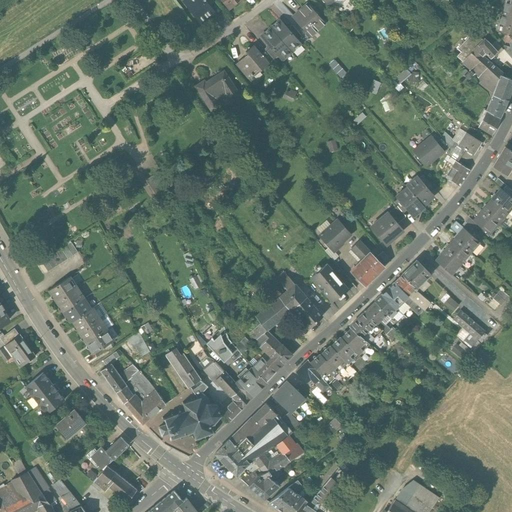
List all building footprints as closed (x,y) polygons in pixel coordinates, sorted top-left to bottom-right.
[(204,0),(191,0),(186,4),(185,4),(201,25),(202,24),(201,24),(212,15),(212,16),(213,15),(212,15),(215,13),(209,6),(204,0)] [(224,0),(225,0),(225,1),(224,4),(227,8),(231,8),(239,2),(240,2),(242,0),(224,0)] [(511,0),(505,0),(496,30),(511,34),(511,0)] [(325,24),(307,4),(293,18),(309,35),(315,30),(316,32),(325,24)] [(288,31),(279,21),(270,28),(291,53),(301,44),(297,40),(288,31)] [(484,36),(474,22),(468,27),(473,33),(478,40),(480,39),(484,36)] [(301,36),(293,27),(288,31),(297,40),(301,36)] [(291,53),(270,28),(261,36),(270,47),(278,56),(282,61),(291,53)] [(478,40),(473,33),(457,49),(461,52),(457,57),(471,70),(473,69),(483,58),(484,58),(487,55),(491,59),(496,53),(497,52),(491,45),(490,46),(483,40),(482,41),(480,39),(478,40)] [(503,50),(496,41),(491,45),(497,52),(496,53),(498,54),(503,50)] [(269,64),(254,46),(246,52),(249,56),(246,59),(245,57),(240,61),(241,62),(253,76),(253,75),(254,74),(253,73),(258,69),(260,72),(269,64)] [(278,56),(270,47),(265,50),(274,60),(278,56)] [(484,58),(483,58),(473,69),(471,70),(468,73),(464,77),(468,80),(474,75),(478,78),(483,72),(491,64),(484,58)] [(253,76),(241,62),(237,66),(248,79),(252,76),(253,76)] [(511,88),(511,80),(501,76),(503,74),(497,69),(491,64),(483,72),(478,78),(481,81),(480,83),(493,94),(493,96),(507,102),(511,88)] [(224,71),(212,79),(214,83),(208,87),(204,81),(196,87),(211,111),(220,105),(216,99),(226,93),(231,101),(240,95),(224,71)] [(507,102),(493,96),(486,111),(490,113),(500,118),(507,102)] [(499,122),(488,115),(490,113),(486,111),(484,109),(476,122),(475,123),(492,134),(499,122)] [(480,142),(466,134),(459,146),(472,154),(480,142)] [(443,151),(431,137),(414,152),(425,166),(443,151)] [(464,151),(452,144),(447,157),(457,163),(464,151)] [(511,152),(504,148),(493,166),(507,175),(511,168),(511,152)] [(447,157),(447,156),(445,160),(453,166),(447,176),(453,180),(451,182),(459,187),(469,170),(457,163),(447,157)] [(171,186),(160,170),(145,180),(156,196),(171,186)] [(431,184),(423,175),(418,179),(426,188),(431,184)] [(418,179),(417,177),(406,186),(407,188),(407,187),(423,206),(423,205),(433,197),(426,188),(418,179)] [(506,186),(498,179),(494,183),(500,188),(502,190),(506,186)] [(511,196),(511,190),(506,186),(502,190),(511,197),(511,196)] [(423,206),(407,187),(407,188),(396,196),(398,198),(406,208),(413,216),(424,207),(423,205),(423,206)] [(502,190),(500,188),(491,199),(507,213),(511,207),(511,198),(511,197),(502,190)] [(406,208),(398,198),(394,202),(397,206),(401,212),(406,208)] [(507,213),(491,199),(482,209),(498,223),(507,213)] [(397,206),(388,214),(396,223),(405,216),(401,212),(397,206)] [(498,223),(482,209),(473,221),(477,224),(489,234),(498,223)] [(387,213),(371,227),(385,244),(388,244),(403,231),(396,223),(388,214),(387,213)] [(473,221),(469,217),(465,222),(473,229),(477,224),(473,221)] [(350,235),(337,220),(320,236),(333,250),(350,235)] [(461,226),(456,221),(450,228),(458,234),(454,239),(470,253),(479,242),(469,233),(461,226)] [(473,229),(465,222),(461,226),(469,233),(473,229)] [(470,253),(454,239),(445,250),(461,263),(470,253)] [(358,242),(352,248),(363,260),(369,253),(358,242)] [(78,252),(71,243),(66,246),(73,256),(78,252)] [(66,246),(41,262),(48,272),(73,256),(66,246)] [(461,263),(445,250),(435,261),(451,275),(461,263)] [(383,251),(375,259),(384,268),(391,261),(383,251)] [(363,260),(351,271),(365,286),(384,268),(375,259),(369,253),(363,260)] [(417,260),(402,275),(415,288),(416,288),(430,274),(417,260)] [(339,279),(327,264),(322,269),(318,265),(313,270),(316,273),(311,278),(320,289),(320,288),(323,291),(322,292),(331,302),(347,288),(339,279)] [(261,266),(251,273),(255,278),(265,271),(261,266)] [(284,272),(277,278),(281,283),(288,277),(284,272)] [(351,284),(344,275),(339,279),(347,288),(351,284)] [(415,288),(402,275),(394,283),(407,296),(423,309),(424,310),(430,303),(416,292),(415,293),(412,291),(415,288)] [(69,277),(50,290),(57,301),(76,288),(69,277)] [(288,277),(281,283),(287,291),(294,285),(288,277)] [(279,289),(271,279),(259,288),(271,304),(281,295),(282,295),(278,290),(279,289)] [(394,283),(382,295),(391,305),(394,308),(402,315),(409,307),(418,315),(423,309),(407,296),(394,283)] [(282,295),(281,295),(292,308),(306,298),(294,285),(287,291),(282,295)] [(76,288),(57,301),(64,312),(83,299),(76,288)] [(509,297),(501,290),(497,294),(505,301),(509,297)] [(505,301),(497,294),(493,299),(501,306),(505,301)] [(281,295),(271,304),(281,318),(284,316),(286,314),(290,311),(292,309),(292,308),(281,295)] [(391,305),(382,295),(374,302),(384,312),(391,305)] [(306,298),(292,308),(292,309),(299,316),(312,305),(306,298)] [(83,299),(64,312),(71,322),(73,321),(90,309),(83,299)] [(384,312),(374,302),(365,311),(380,327),(382,330),(387,334),(391,329),(385,324),(381,319),(386,314),(384,312)] [(0,326),(9,321),(2,310),(4,309),(1,304),(0,305),(0,326)] [(271,304),(256,317),(260,323),(266,330),(268,328),(275,323),(279,319),(281,318),(271,304)] [(312,305),(299,316),(309,328),(322,317),(312,305)] [(90,309),(73,321),(80,332),(99,319),(92,308),(90,309)] [(485,332),(460,310),(452,320),(469,334),(475,340),(477,341),(485,332)] [(365,311),(349,327),(351,328),(358,335),(359,334),(368,343),(382,330),(380,327),(365,311)] [(386,314),(381,319),(385,324),(391,318),(386,314)] [(291,323),(284,316),(281,318),(279,319),(286,327),(291,323)] [(99,319),(80,332),(87,342),(106,330),(99,319)] [(260,323),(248,334),(250,336),(252,335),(257,340),(266,330),(260,323)] [(275,323),(268,328),(271,332),(277,326),(275,323)] [(358,335),(351,328),(341,338),(360,357),(361,358),(365,353),(372,346),(368,343),(359,334),(358,335)] [(14,329),(4,337),(2,334),(0,335),(0,347),(1,349),(19,336),(14,329)] [(391,329),(387,334),(390,337),(395,332),(392,329),(391,329)] [(106,330),(87,342),(94,353),(111,342),(113,340),(106,330)] [(280,344),(266,330),(257,340),(262,344),(260,347),(269,356),(277,348),(280,344)] [(235,348),(229,339),(227,334),(226,331),(215,340),(220,347),(234,362),(241,355),(242,355),(248,349),(241,343),(235,348)] [(143,340),(138,332),(127,339),(133,349),(135,348),(140,356),(141,357),(142,356),(149,352),(143,340)] [(475,340),(469,334),(464,340),(470,346),(475,340)] [(35,357),(19,336),(1,349),(0,349),(0,354),(5,362),(12,357),(20,368),(35,357)] [(250,343),(245,338),(240,342),(241,343),(248,349),(249,348),(251,345),(250,343)] [(360,357),(341,338),(339,338),(331,346),(350,366),(360,357)] [(94,353),(93,353),(97,359),(114,347),(111,342),(94,353)] [(282,353),(274,361),(275,361),(273,362),(279,368),(292,355),(280,344),(277,348),(282,353)] [(331,346),(329,346),(320,354),(339,374),(340,374),(350,365),(331,346)] [(200,380),(182,354),(179,356),(174,348),(165,355),(188,388),(189,387),(200,380)] [(254,353),(249,348),(248,349),(242,355),(246,359),(254,353)] [(277,348),(269,356),(272,359),(274,361),(282,353),(277,348)] [(372,360),(365,353),(361,358),(367,364),(368,365),(372,360)] [(113,354),(103,361),(107,367),(111,364),(117,360),(113,354)] [(320,354),(319,354),(310,363),(322,376),(321,377),(328,385),(335,378),(339,374),(320,354)] [(142,356),(141,357),(140,356),(137,359),(136,360),(142,367),(147,363),(142,356)] [(135,357),(130,362),(132,364),(138,371),(140,372),(141,371),(140,370),(143,368),(142,367),(136,360),(137,359),(135,357)] [(360,357),(350,366),(357,373),(367,364),(361,358),(360,357)] [(272,359),(268,364),(262,358),(257,362),(253,367),(266,381),(276,372),(279,368),(273,362),(275,361),(274,361),(272,359)] [(310,363),(308,360),(296,372),(307,383),(311,379),(317,385),(314,388),(319,394),(328,385),(321,377),(322,376),(310,363)] [(225,373),(214,362),(213,361),(203,370),(214,382),(216,380),(225,373)] [(120,378),(111,364),(107,367),(101,371),(116,392),(126,385),(125,384),(120,378)] [(132,364),(124,371),(125,373),(120,378),(125,384),(133,377),(132,376),(138,371),(132,364)] [(350,365),(340,374),(346,381),(347,382),(357,373),(350,366),(350,365)] [(253,367),(248,371),(246,368),(237,376),(240,379),(235,384),(240,389),(250,399),(267,382),(266,381),(253,367)] [(138,371),(132,376),(133,377),(125,384),(126,385),(116,392),(124,403),(149,382),(140,372),(138,371)] [(43,373),(25,387),(32,396),(50,382),(43,373)] [(235,384),(225,373),(216,380),(231,397),(240,389),(235,384)] [(340,374),(339,374),(335,378),(342,385),(346,381),(340,374)] [(200,380),(189,387),(198,399),(200,398),(201,398),(205,397),(202,394),(208,387),(200,380)] [(159,381),(152,386),(155,390),(158,393),(164,388),(159,381)] [(50,382),(32,396),(39,405),(57,391),(53,386),(50,382)] [(149,382),(124,403),(142,424),(158,410),(165,404),(158,393),(155,390),(152,386),(149,382)] [(304,399),(287,382),(273,397),(289,413),(290,413),(304,399)] [(319,394),(314,388),(310,393),(318,401),(322,397),(319,394)] [(250,399),(240,389),(231,397),(234,399),(232,401),(233,403),(241,410),(243,408),(242,407),(250,399)] [(57,391),(39,405),(46,414),(64,400),(61,397),(57,391)] [(209,400),(205,397),(201,398),(203,405),(207,404),(210,405),(209,400)] [(198,399),(193,401),(192,399),(191,399),(191,401),(185,404),(182,403),(182,404),(184,405),(185,411),(181,413),(180,410),(178,411),(179,413),(173,416),(172,413),(170,414),(171,416),(164,419),(162,418),(161,419),(165,421),(166,425),(158,428),(161,437),(169,434),(170,437),(170,441),(171,441),(172,439),(179,437),(180,439),(181,438),(180,436),(187,434),(188,436),(189,435),(188,433),(193,432),(195,438),(194,440),(196,440),(197,438),(204,436),(204,438),(206,437),(205,435),(212,433),(214,434),(215,432),(214,426),(215,425),(214,423),(220,416),(222,417),(222,415),(220,415),(220,414),(217,406),(210,405),(207,404),(203,405),(201,398),(200,398),(198,399)] [(225,410),(222,413),(230,422),(241,410),(233,403),(225,410)] [(266,404),(252,417),(215,453),(236,475),(243,469),(248,464),(254,460),(263,454),(270,450),(276,446),(288,436),(292,433),(281,420),(266,404)] [(225,410),(220,404),(217,406),(220,414),(222,413),(225,410)] [(86,423),(74,409),(55,425),(67,440),(86,423)] [(289,413),(281,420),(292,433),(301,426),(290,413),(289,413)] [(343,427),(335,419),(329,424),(336,432),(343,427)] [(302,454),(288,436),(277,446),(282,453),(269,462),(273,467),(274,467),(275,470),(302,454)] [(128,445),(121,437),(106,452),(105,452),(113,460),(128,445)] [(27,472),(20,461),(13,449),(6,454),(13,465),(19,476),(12,480),(4,485),(0,480),(0,507),(1,509),(4,508),(5,510),(6,511),(29,511),(37,508),(48,503),(43,495),(41,495),(27,472)] [(93,449),(85,457),(97,468),(98,466),(91,458),(97,452),(93,449)] [(270,450),(263,454),(267,459),(274,455),(270,450)] [(105,452),(102,456),(98,451),(97,452),(91,458),(98,466),(103,470),(106,466),(113,460),(105,452)] [(263,454),(254,460),(260,468),(269,462),(267,459),(263,454)] [(254,460),(248,464),(243,469),(248,475),(253,472),(260,468),(254,460)] [(269,462),(260,468),(263,473),(257,476),(248,486),(255,492),(256,492),(264,499),(279,486),(273,481),(268,477),(271,475),(268,471),(273,467),(269,462)] [(334,464),(305,499),(309,503),(339,468),(334,464)] [(136,491),(106,466),(103,470),(93,482),(105,491),(108,487),(127,502),(136,491)] [(62,468),(57,471),(64,481),(69,478),(62,468)] [(309,503),(305,499),(293,511),(322,511),(323,511),(326,511),(329,508),(328,505),(328,504),(350,478),(339,468),(309,503)] [(248,475),(241,480),(248,486),(257,476),(253,472),(248,475)] [(277,473),(271,475),(268,477),(273,481),(281,476),(278,473),(278,474),(277,473)] [(429,511),(439,498),(409,478),(394,500),(410,511),(429,511)] [(79,503),(59,479),(52,485),(67,504),(73,511),(81,506),(79,503)] [(298,480),(268,502),(282,511),(293,511),(305,499),(295,492),(296,490),(297,490),(302,486),(298,480)] [(174,491),(147,511),(170,511),(183,501),(182,501),(174,491)] [(197,511),(186,498),(182,501),(183,501),(170,511),(197,511)] [(385,510),(383,511),(410,511),(394,500),(393,502),(387,511),(385,510)] [(53,511),(51,506),(50,506),(48,503),(37,508),(39,511),(53,511)] [(206,503),(199,508),(202,511),(209,507),(206,503)]
